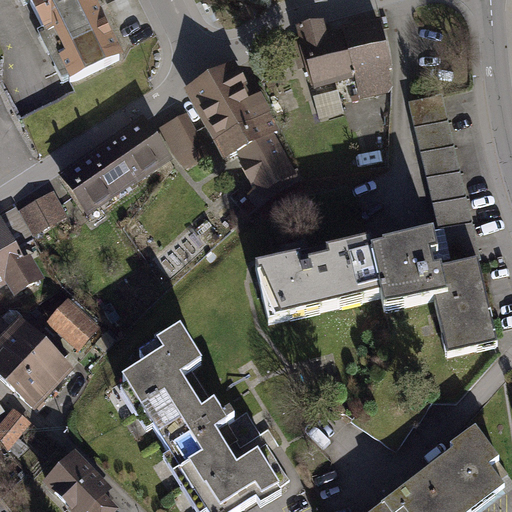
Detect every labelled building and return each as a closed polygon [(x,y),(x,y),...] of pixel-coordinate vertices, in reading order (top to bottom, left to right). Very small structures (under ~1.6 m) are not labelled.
[(27,0),(70,85),(119,60),(101,24),(95,27),(84,6),(96,0),(27,0)] [(390,69),(381,30),(334,40),(333,36),(324,38),(322,25),(299,30),(315,88),(337,81),(357,76),(361,97),(391,90),(386,70),(390,69)] [(232,79),(228,72),(191,94),(209,126),(247,105),(239,90),(244,87),(238,76),(232,79)] [(343,112),(338,93),(313,100),(319,119),(343,112)] [(247,105),(209,126),(228,159),(242,152),(269,137),(278,132),(259,98),(247,105)] [(475,252),(439,98),(409,105),(439,234),(442,233),(448,258),(475,252)] [(199,142),(187,120),(162,133),(174,156),(199,142)] [(174,169),(144,126),(64,182),(86,214),(156,166),(158,170),(167,177),(174,169)] [(269,137),(242,152),(249,165),(246,167),(253,180),(257,178),(261,186),(263,189),(289,175),(269,137)] [(206,156),(199,142),(174,156),(185,167),(206,156)] [(298,170),(289,175),(263,189),(261,186),(248,198),(259,209),(277,192),(302,180),(298,170)] [(65,216),(54,196),(20,216),(31,236),(65,216)] [(16,209),(0,218),(0,229),(12,252),(34,240),(31,236),(20,216),(16,209)] [(0,229),(0,258),(12,252),(0,229)] [(300,260),(256,270),(269,326),(291,320),(290,312),(317,306),(319,314),(341,309),(339,301),(359,297),(361,304),(381,300),(383,306),(402,301),(404,309),(435,302),(448,299),(441,271),(439,263),(433,265),(431,258),(438,257),(433,237),(382,249),(383,252),(373,254),(371,244),(327,254),(328,262),(302,268),(300,260)] [(12,252),(0,258),(0,288),(9,283),(16,294),(37,282),(27,262),(23,263),(21,258),(17,260),(12,252)] [(478,262),(441,271),(448,299),(435,302),(443,339),(451,338),(456,357),(479,351),(477,344),(496,339),(478,262)] [(68,305),(51,324),(79,349),(96,330),(68,305)] [(20,326),(0,346),(0,349),(5,354),(23,371),(51,341),(27,318),(20,324),(20,326)] [(201,365),(180,331),(139,357),(145,367),(122,382),(204,511),(241,511),(279,489),(257,455),(239,466),(224,443),(234,436),(227,426),(234,421),(229,414),(222,418),(214,405),(204,412),(182,377),(201,365)] [(67,357),(51,341),(23,371),(48,393),(70,371),(61,363),(67,357)] [(23,371),(5,354),(0,359),(0,378),(33,410),(35,408),(39,411),(45,406),(41,402),(48,393),(23,371)] [(401,452),(411,427),(377,413),(366,438),(401,452)] [(27,424),(15,414),(0,432),(0,439),(7,449),(27,424)] [(474,511),(503,490),(488,470),(498,461),(475,432),(451,451),(454,455),(378,511),(474,511)] [(75,460),(48,486),(73,511),(114,511),(101,498),(107,492),(75,460)]
